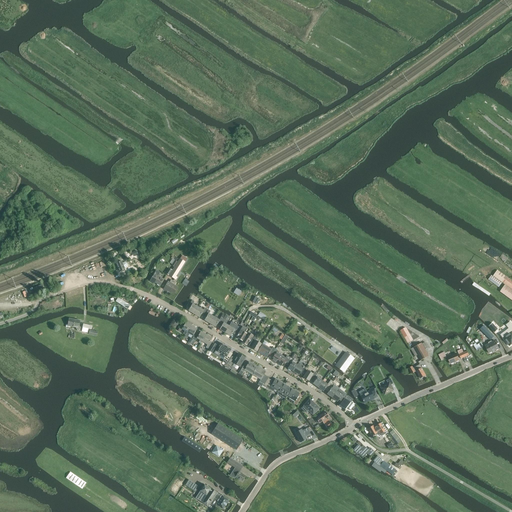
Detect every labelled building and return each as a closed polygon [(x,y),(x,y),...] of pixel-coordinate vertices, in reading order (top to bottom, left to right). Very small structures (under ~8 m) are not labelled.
[(178,262),(175,267),(172,270),(169,275),(176,280),(177,277),(176,276),(185,262),(185,261),(180,259),(180,258),(179,259),(178,262)] [(121,261),(116,263),(117,266),(115,266),(117,271),(119,270),(119,271),(121,271),(122,272),(123,271),(123,270),(125,269),(124,268),(127,267),(127,265),(127,263),(125,262),(122,263),(121,261)] [(160,286),(164,279),(158,276),(160,272),(156,270),(150,281),(154,283),(154,282),(160,286)] [(493,276),(502,282),(511,289),(511,280),(497,270),(493,276)] [(502,282),(493,276),(492,275),(488,280),(499,287),(502,282)] [(171,280),(169,282),(168,281),(164,289),(168,291),(168,290),(174,293),(177,287),(174,285),(176,283),(172,280),(171,280)] [(511,289),(505,285),(500,292),(511,300),(511,289)] [(131,305),(118,297),(116,301),(128,309),(131,305)] [(194,314),(199,306),(196,304),(196,306),(193,304),(194,302),(192,300),(188,307),(190,308),(188,311),(194,314)] [(200,309),(201,307),(199,306),(194,314),(199,317),(201,315),(203,316),(207,309),(205,308),(203,310),(200,309)] [(208,310),(204,316),(206,318),(204,321),(210,324),(214,317),(209,314),(210,311),(208,310)] [(214,317),(210,324),(215,327),(217,324),(219,325),(223,319),(221,318),(219,320),(216,318),(217,317),(215,315),(214,317)] [(482,317),(486,323),(490,320),(485,315),(482,317)] [(223,319),(219,325),(221,327),(220,330),(225,333),(229,326),(224,323),(225,320),(223,319)] [(183,334),(185,335),(187,333),(191,326),(186,322),(184,325),(182,324),(178,330),(180,332),(182,329),(185,331),(183,334)] [(511,324),(510,322),(506,325),(509,328),(501,335),(509,346),(511,344),(511,324)] [(229,326),(225,333),(231,336),(232,333),(234,334),(238,328),(239,327),(231,323),(229,326)] [(495,332),(498,330),(492,323),(489,326),(495,332)] [(193,340),(197,333),(195,332),(197,329),(191,326),(187,333),(185,335),(188,337),(190,334),(192,336),(188,342),(191,344),(192,342),(193,340)] [(247,334),(244,332),(247,328),(243,326),(237,336),(238,337),(237,340),(242,343),(247,334)] [(480,329),(486,335),(491,340),(494,337),(484,326),(480,329)] [(400,330),(408,343),(420,337),(405,327),(400,330)] [(202,342),(206,335),(201,332),(199,334),(197,333),(193,340),(195,341),(197,338),(200,340),(198,342),(201,344),(202,342)] [(247,333),(247,334),(242,343),(241,343),(246,346),(249,342),(250,342),(253,336),(253,335),(249,333),(247,333)] [(206,335),(202,342),(207,345),(206,348),(208,349),(212,342),(210,341),(212,338),(206,335)] [(251,348),(257,352),(261,344),(255,341),(257,338),(255,336),(251,341),(254,343),(251,348)] [(485,346),(489,353),(495,350),(495,351),(499,349),(495,341),(492,342),(491,341),(488,343),(489,344),(485,346)] [(422,342),(411,349),(415,356),(418,355),(421,360),(429,356),(425,349),(428,348),(425,342),(422,343),(422,342)] [(481,342),(477,345),(475,343),(473,345),(477,351),(484,347),(481,342)] [(213,343),(208,350),(212,353),(216,345),(213,343)] [(216,351),(215,353),(218,356),(220,353),(226,357),(223,362),(226,364),(232,354),(229,352),(231,349),(221,343),(216,351)] [(262,344),(258,352),(267,358),(269,354),(271,356),(275,349),(273,348),(272,349),(262,344)] [(275,349),(271,356),(273,357),(271,360),(281,366),(283,363),(287,365),(291,358),(287,356),(285,358),(278,353),(279,352),(278,351),(275,349)] [(335,366),(344,373),(354,359),(345,352),(335,366)] [(447,358),(444,352),(439,355),(442,361),(447,358)] [(239,366),(245,357),(238,353),(235,358),(232,356),(227,364),(230,366),(233,362),(239,366)] [(459,360),(457,353),(448,357),(450,364),(459,360)] [(291,358),(287,365),(289,366),(288,369),(293,372),(299,362),(294,359),(293,360),(291,358)] [(253,375),(257,367),(249,362),(247,365),(245,363),(241,370),(243,372),(245,370),(253,375)] [(299,362),(293,372),(299,375),(300,373),(302,374),(306,367),(304,366),(304,365),(299,362)] [(412,374),(416,371),(420,378),(426,375),(420,365),(417,366),(413,368),(412,366),(409,368),(412,374)] [(257,367),(253,375),(261,379),(259,381),(265,384),(268,379),(269,378),(264,375),(265,372),(257,367)] [(307,371),(303,378),(309,381),(310,378),(312,380),(313,380),(317,374),(314,372),(313,374),(307,371)] [(317,374),(313,380),(315,381),(313,384),(318,387),(323,381),(318,377),(319,376),(319,375),(317,374)] [(381,387),(385,394),(393,390),(390,385),(393,384),(390,378),(386,380),(388,383),(381,387)] [(265,384),(264,385),(265,386),(268,388),(270,389),(278,393),(284,384),(275,379),(274,382),(271,380),(268,379),(265,384)] [(323,381),(318,387),(323,391),(325,389),(327,390),(333,382),(331,380),(328,385),(323,381)] [(333,382),(327,390),(329,392),(327,394),(332,398),(339,388),(335,385),(336,384),(333,382)] [(278,393),(277,394),(285,398),(286,396),(287,396),(291,388),(284,384),(278,393)] [(291,388),(287,396),(295,401),(294,403),(296,405),(300,398),(298,396),(300,393),(291,388)] [(339,388),(332,398),(337,402),(339,399),(341,401),(345,395),(343,393),(344,392),(339,388)] [(364,403),(370,400),(370,401),(374,398),(372,395),(375,393),(373,388),(369,390),(370,391),(360,396),(364,403)] [(343,402),(340,406),(345,410),(347,408),(350,410),(354,404),(351,402),(353,400),(345,395),(341,401),(343,402)] [(304,406),(302,409),(306,413),(309,410),(313,414),(319,408),(314,404),(313,405),(311,403),(311,404),(308,401),(304,406)] [(316,418),(319,423),(323,421),(323,422),(327,429),(333,426),(328,419),(327,419),(326,418),(329,417),(326,412),(316,418)] [(211,434),(236,450),(243,440),(218,423),(211,434)] [(375,434),(375,435),(377,434),(378,435),(380,434),(382,436),(386,433),(380,423),(374,427),(373,426),(368,429),(372,436),(375,434)] [(301,429),(295,433),(300,442),(304,440),(307,439),(305,436),(307,435),(310,434),(309,431),(307,428),(302,431),(301,429)] [(401,441),(392,430),(388,434),(397,444),(401,441)] [(185,436),(182,441),(200,453),(202,448),(185,436)] [(219,457),(224,449),(216,445),(212,452),(219,457)] [(362,447),(359,445),(353,450),(357,454),(358,453),(363,458),(367,453),(370,456),(374,452),(370,448),(368,450),(365,447),(363,446),(362,447)] [(374,462),(386,471),(394,476),(398,471),(392,467),(383,461),(381,460),(382,459),(378,456),(374,461),(374,462)] [(246,476),(239,472),(240,471),(243,466),(230,458),(227,463),(235,468),(230,475),(235,478),(236,477),(242,481),(246,476)] [(375,463),(372,466),(380,472),(381,471),(385,473),(386,471),(375,463)] [(82,489),(86,483),(70,472),(66,478),(82,489)] [(199,487),(192,482),(188,487),(195,492),(199,487)] [(200,491),(195,498),(201,502),(208,507),(210,504),(215,507),(217,504),(223,508),(228,500),(210,488),(210,489),(204,484),(200,491)]
